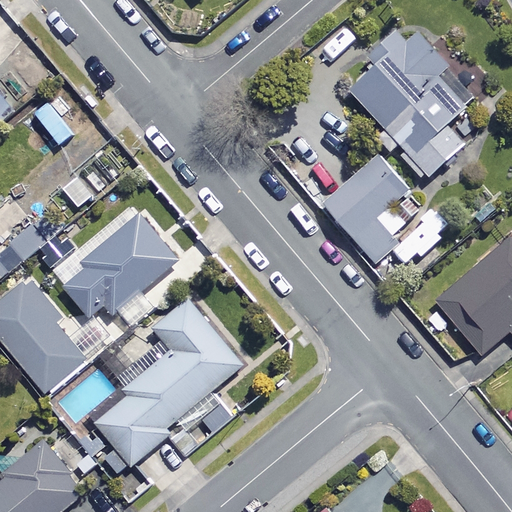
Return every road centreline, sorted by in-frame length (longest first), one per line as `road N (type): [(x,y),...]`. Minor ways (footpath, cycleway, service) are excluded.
road 1 (residential): [(391,366),(177,114)]
road 2 (residential): [(391,366),(215,511)]
road 3 (residential): [(511,511),(391,366)]
road 4 (residential): [(312,0),(177,114)]
road 5 (residential): [(177,114),(80,0)]
